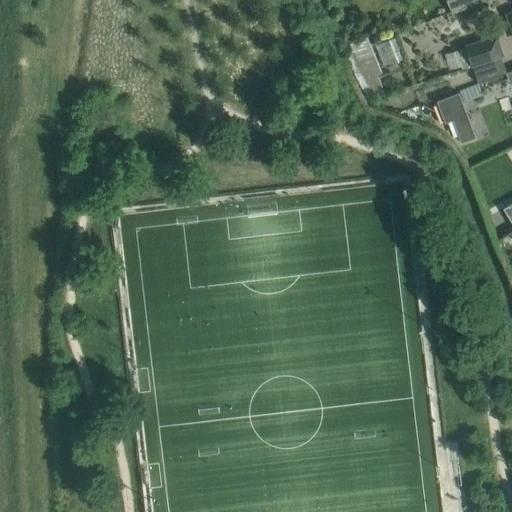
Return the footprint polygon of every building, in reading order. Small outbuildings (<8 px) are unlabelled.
[(456,0),(460,9),(481,0),(456,0)] [(375,45),(384,67),(406,58),(397,36),(375,45)] [(496,38),(467,47),(473,66),(502,57),(496,38)] [(381,75),(367,39),(342,47),(369,100),(384,95),(377,76),(381,75)] [(467,47),(448,54),(453,72),(473,66),(467,47)] [(461,143),(476,137),(459,92),(437,101),(445,123),(453,120),(461,143)]
